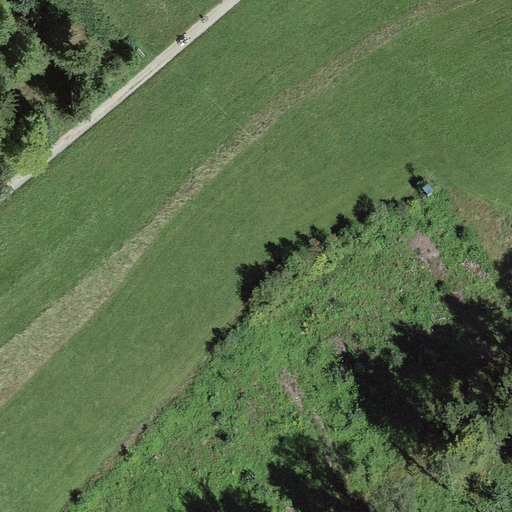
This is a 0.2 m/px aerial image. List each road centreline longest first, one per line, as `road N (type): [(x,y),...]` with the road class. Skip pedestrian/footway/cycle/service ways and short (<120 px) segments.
road 1 (track): [(0,195),(231,0)]
road 2 (track): [(65,136),(29,20)]
